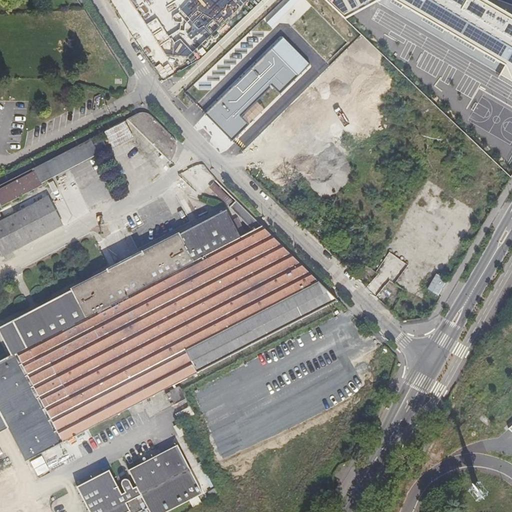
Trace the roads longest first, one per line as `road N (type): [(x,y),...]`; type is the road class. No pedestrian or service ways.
road 1 (residential): [(427,356),(404,343),(224,169),(158,98),(94,0)]
road 2 (secondary): [(427,356),(344,511)]
road 3 (secondary): [(347,511),(438,364)]
road 4 (secondary): [(511,209),(427,356)]
road 5 (secondary): [(438,364),(511,236)]
